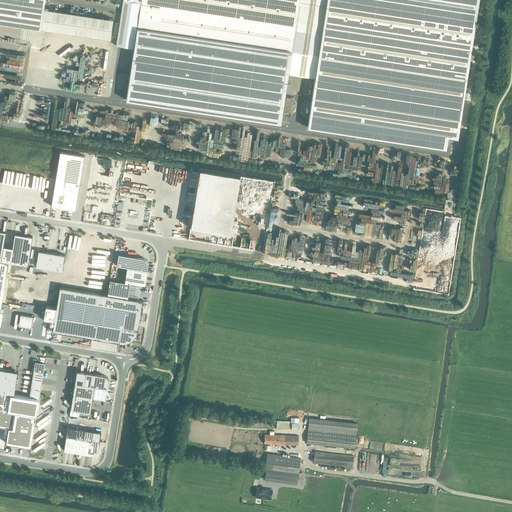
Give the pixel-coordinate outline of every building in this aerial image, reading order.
[(44,8),(45,0),(0,0),(0,22),(110,39),(113,19),(44,8)] [(281,123),(290,63),(291,51),(299,0),(141,0),(126,99),(281,123)] [(457,138),(478,8),(478,0),(326,0),(318,56),(307,127),(446,149),(448,136),(457,138)] [(0,182),(32,187),(29,202),(51,206),(60,152),(60,151),(0,140),(0,182)] [(60,152),(51,206),(76,210),(85,156),(60,152)] [(12,248),(4,246),(1,261),(28,265),(29,260),(33,236),(15,233),(12,248)] [(65,255),(39,250),(37,262),(36,266),(62,271),(65,255)] [(143,257),(119,254),(117,265),(127,267),(148,270),(149,264),(148,262),(147,260),(145,258),(143,257)] [(0,310),(1,311),(1,310),(1,308),(9,262),(0,260),(0,310)] [(148,270),(127,267),(126,275),(147,278),(148,270)] [(126,275),(125,282),(130,283),(130,282),(145,285),(147,278),(126,275)] [(109,287),(129,290),(130,283),(125,282),(110,279),(109,287)] [(129,341),(132,339),(135,336),(137,333),(138,329),(138,326),(143,300),(139,299),(60,286),(53,331),(91,337),(119,342),(122,342),(126,342),(129,341)] [(129,290),(109,287),(107,294),(128,297),(129,290)] [(56,307),(46,305),(44,318),(54,320),(56,307)] [(32,327),(33,316),(21,314),(19,325),(32,327)] [(35,361),(29,397),(39,399),(45,363),(35,361)] [(0,368),(0,392),(14,394),(18,371),(0,368)] [(84,385),(85,381),(86,372),(77,371),(75,383),(84,385)] [(105,375),(104,375),(86,372),(85,381),(84,385),(95,386),(108,388),(109,382),(109,380),(108,378),(107,376),(105,375)] [(93,398),(95,386),(84,385),(75,383),(73,395),(93,398)] [(0,392),(0,426),(8,428),(6,443),(31,447),(39,399),(0,392)] [(90,413),(93,398),(73,395),(70,409),(90,413)] [(277,420),(277,428),(298,429),(298,422),(299,422),(299,418),(291,418),(291,421),(277,420)] [(306,443),(354,448),(357,423),(309,418),(306,443)] [(73,437),(75,437),(76,428),(68,426),(66,435),(73,437)] [(85,429),(76,428),(75,437),(79,438),(83,438),(85,429)] [(91,440),(93,430),(85,429),(83,438),(85,439),(91,440)] [(100,441),(101,432),(93,430),(91,440),(92,440),(100,441)] [(265,434),(264,444),(298,445),(298,436),(274,435),(274,431),(270,431),(270,434),(265,434)] [(64,450),(70,451),(73,437),(66,435),(64,450)] [(77,452),(79,438),(75,437),(73,437),(70,451),(77,452)] [(83,453),(85,439),(83,438),(79,438),(77,452),(83,453)] [(89,454),(92,440),(91,440),(85,439),(83,453),(89,454)] [(92,440),(89,454),(90,454),(92,454),(93,454),(94,454),(95,453),(96,452),(97,452),(97,451),(98,450),(98,449),(99,448),(100,441),(92,440)] [(353,456),(324,453),(315,452),(313,463),(352,467),(353,456)] [(300,458),(274,454),(268,454),(264,480),(296,484),(300,458)] [(257,498),(260,499),(260,498),(266,499),(266,500),(269,500),(269,499),(271,499),(272,490),(257,488),(256,497),(257,498)]
